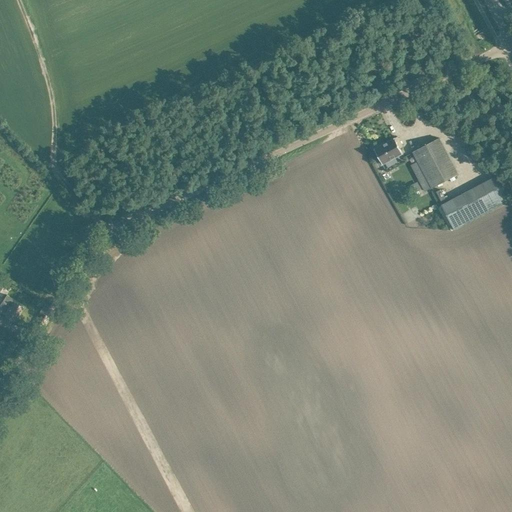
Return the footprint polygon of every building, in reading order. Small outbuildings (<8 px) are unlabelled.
[(382,164),(402,153),(394,138),(374,149),(382,164)] [(458,173),(444,147),(440,138),(413,152),(418,161),(432,187),(458,173)] [(507,202),(511,200),(497,175),(441,205),(454,230),(487,212),(507,202)] [(417,184),(411,187),(414,193),(420,189),(417,184)] [(16,300),(7,295),(0,304),(0,312),(14,322),(23,308),(14,302),(16,300)]
